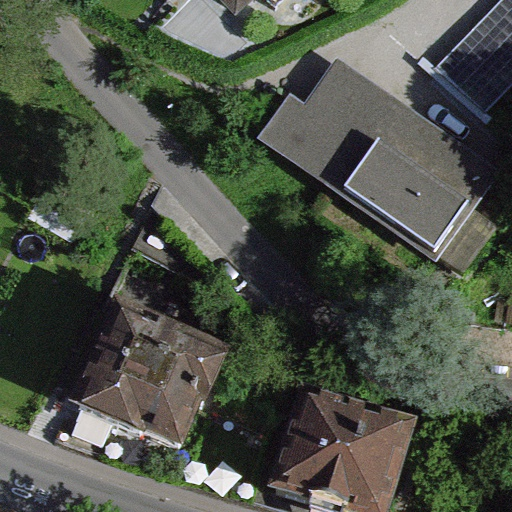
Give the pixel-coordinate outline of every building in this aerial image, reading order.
[(258,0),(218,0),(237,20),(258,0)] [(511,5),(442,78),(479,114),(511,80),(511,5)] [(293,104),(266,142),(464,279),(498,229),(474,212),(498,178),(348,74),(316,120),(293,104)] [(104,320),(73,412),(186,451),(218,359),(104,320)] [(305,399),(276,491),(343,511),(394,511),(418,435),(305,399)]
